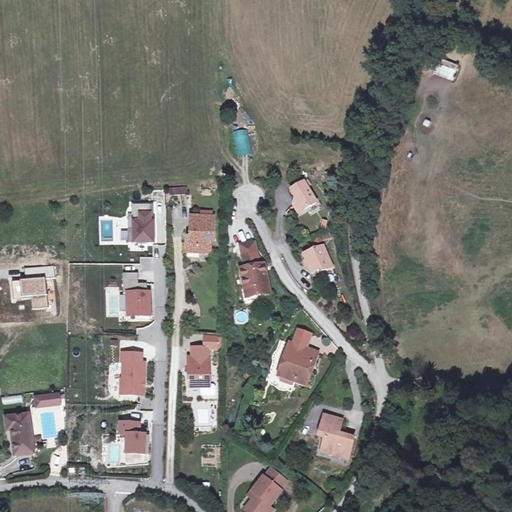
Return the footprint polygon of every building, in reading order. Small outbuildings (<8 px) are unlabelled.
[(445,59),(438,76),(453,82),(460,65),(445,59)] [(237,156),(251,154),(247,130),(234,131),(237,156)] [(316,202),(307,187),(304,182),(291,191),(295,198),(293,206),(299,214),(316,202)] [(150,205),(134,205),(134,241),(154,241),(154,220),(150,220),(150,205)] [(213,218),(212,218),(201,217),(191,217),(191,238),(188,237),(187,248),(198,248),(198,253),(210,253),(210,234),(213,234),(213,218)] [(240,246),(243,257),(256,254),(254,243),(240,246)] [(333,267),(323,246),(304,255),(312,274),(322,269),(323,272),(333,267)] [(270,294),(264,265),(259,266),(256,254),(243,257),(245,269),(241,270),(247,298),(270,294)] [(139,274),(124,274),(125,294),(129,294),(129,296),(129,312),(129,314),(140,314),(140,317),(150,317),(150,306),(149,294),(145,294),(145,284),(139,285),(139,274)] [(129,312),(129,296),(120,296),(120,312),(129,312)] [(310,371),(316,353),(307,350),(312,335),(298,331),(293,345),(290,344),(287,352),(292,354),(287,368),(282,367),(279,377),(307,387),(312,372),(310,371)] [(365,343),(363,335),(356,337),(358,345),(365,343)] [(220,349),(220,337),(206,337),(206,348),(220,349)] [(125,358),(123,358),(121,395),(141,395),(143,359),(145,358),(145,349),(125,349),(125,358)] [(287,368),(292,354),(287,352),(282,367),(287,368)] [(210,385),(210,365),(206,365),(205,357),(188,358),(188,366),(189,366),(190,388),(201,388),(210,388),(210,385)] [(216,393),(216,387),(214,385),(210,385),(210,388),(201,388),(201,394),(203,396),(214,396),(216,393)] [(60,405),(59,395),(44,397),(45,407),(60,405)] [(45,407),(44,397),(35,398),(37,408),(45,407)] [(34,453),(29,416),(6,419),(8,432),(12,431),(15,456),(34,453)] [(339,434),(343,421),(324,416),(319,437),(325,438),(321,452),(349,459),(354,438),(339,434)] [(140,424),(120,423),(119,435),(127,435),(126,454),(145,455),(145,453),(146,436),(140,435),(140,424)] [(289,482),(271,468),(264,477),(282,491),(289,482)] [(270,507),(282,491),(264,477),(252,492),(256,496),(253,500),(245,511),(246,511),(266,511),(270,507)] [(253,500),(256,496),(252,492),(248,497),(253,500)]
